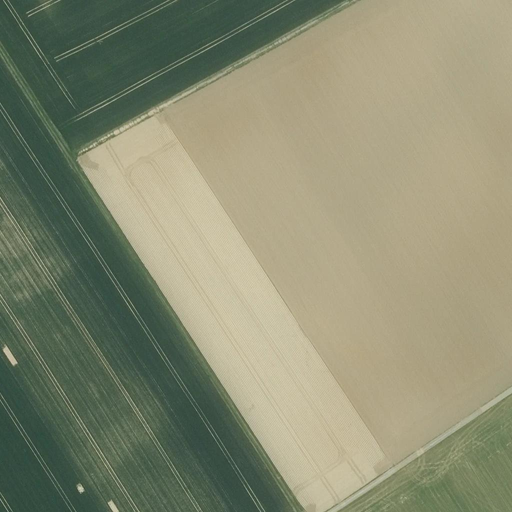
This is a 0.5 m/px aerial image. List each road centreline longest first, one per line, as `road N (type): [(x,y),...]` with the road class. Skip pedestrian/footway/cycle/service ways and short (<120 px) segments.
road 1 (track): [(0,50),(299,511)]
road 2 (track): [(356,0),(70,159)]
road 3 (track): [(333,511),(511,391)]
